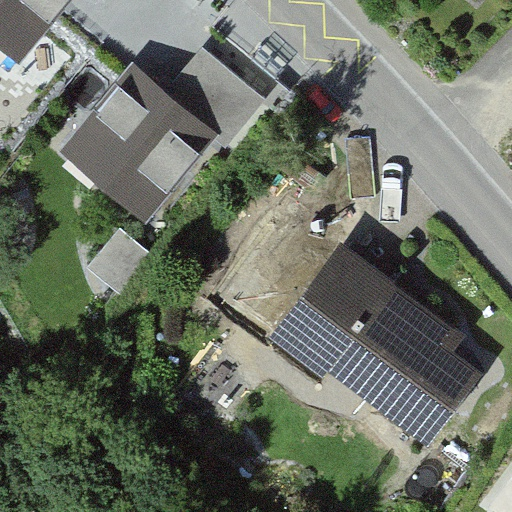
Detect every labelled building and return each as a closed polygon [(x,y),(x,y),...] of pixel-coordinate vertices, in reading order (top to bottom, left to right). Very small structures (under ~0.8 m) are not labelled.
[(59,0),(0,0),(0,29),(21,47),(59,0)] [(489,0),(472,0),(483,8),(489,0)] [(214,123),(138,62),(75,139),(151,201),(214,123)] [(98,263),(126,281),(148,245),(119,228),(98,263)] [(471,336),(341,244),(271,343),(318,376),(325,366),(432,442),(480,375),(456,358),(471,336)]
